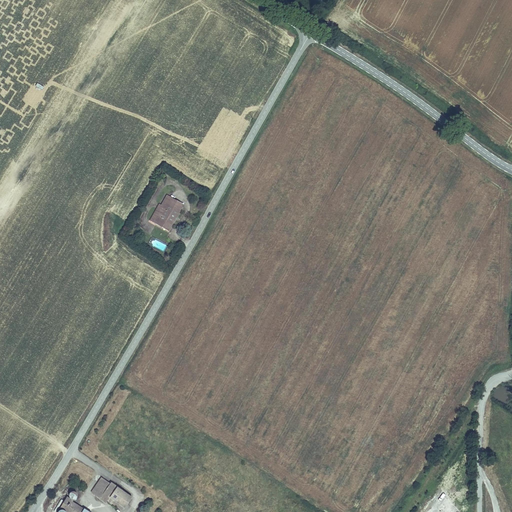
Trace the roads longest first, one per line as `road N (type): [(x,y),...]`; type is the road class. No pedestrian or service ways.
road 1 (unclassified): [(30,511),(310,33)]
road 2 (secondary): [(310,33),(511,169)]
road 3 (track): [(511,368),(485,380),(480,395),(479,511)]
